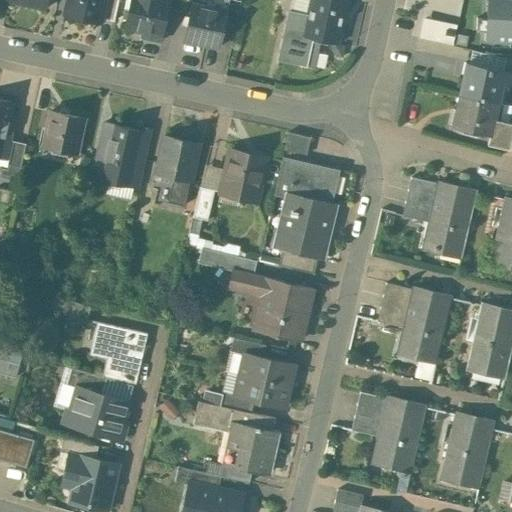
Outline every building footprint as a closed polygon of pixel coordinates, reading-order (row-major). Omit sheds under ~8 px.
[(67,0),(64,14),(101,22),(101,18),(105,0),(67,0)] [(105,0),(101,18),(114,21),(118,0),(105,0)] [(169,0),(130,0),(125,27),(143,31),(141,36),(161,41),(169,0)] [(346,0),(311,0),(308,17),(304,36),(318,38),(337,42),(346,0)] [(511,0),(490,0),(489,39),(511,40),(511,0)] [(227,14),(192,6),(185,40),(219,47),(227,14)] [(308,17),(290,14),(280,58),(298,62),(300,62),(305,36),(304,36),(308,17)] [(427,14),(421,34),(454,44),(460,24),(427,14)] [(318,38),(305,36),(300,62),(298,62),(298,64),(312,67),(318,38)] [(504,71),(466,63),(464,76),(462,75),(458,94),(499,102),(503,84),(508,85),(511,73),(504,71)] [(499,102),(458,94),(451,128),(490,136),(491,136),(495,120),(499,102)] [(11,102),(0,99),(0,139),(7,141),(10,127),(6,126),(11,102)] [(81,118),(51,111),(43,147),(74,153),(81,118)] [(508,123),(495,120),(491,136),(490,136),(488,145),(501,148),(501,147),(506,125),(508,125),(508,123)] [(140,129),(113,124),(108,147),(100,145),(97,159),(106,161),(133,167),(142,130),(140,129)] [(511,126),(508,125),(506,125),(501,147),(501,148),(511,149),(511,126)] [(133,167),(129,184),(139,186),(143,169),(152,129),(141,126),(140,129),(142,130),(133,167)] [(310,137),(288,132),(284,150),(306,155),(310,137)] [(197,143),(164,135),(156,174),(188,181),(197,143)] [(13,140),(8,164),(21,167),(26,143),(13,140)] [(265,157),(230,149),(220,192),(256,200),(265,157)] [(335,173),(282,160),(275,191),(299,196),(300,195),(328,201),(335,173)] [(133,167),(106,161),(105,167),(109,174),(108,180),(129,184),(133,167)] [(21,167),(8,164),(7,169),(2,168),(0,174),(18,178),(21,167)] [(188,181),(156,174),(154,180),(175,185),(174,190),(185,192),(188,181)] [(409,188),(434,195),(436,184),(437,183),(412,177),(409,188)] [(477,193),(436,184),(434,195),(431,208),(428,222),(435,223),(429,247),(463,255),(477,193)] [(215,190),(200,186),(192,217),(208,221),(215,190)] [(406,203),(431,208),(434,195),(409,188),(406,203)] [(159,197),(148,195),(144,213),(155,216),(159,197)] [(328,201),(300,195),(299,196),(296,210),(289,209),(288,213),(289,214),(282,245),(318,254),(320,254),(326,229),(322,228),(329,202),(328,201)] [(511,201),(504,200),(490,261),(511,265),(511,201)] [(431,208),(406,203),(403,216),(428,222),(431,208)] [(318,254),(283,246),(279,266),(313,274),(318,254)] [(310,287),(253,274),(256,260),(202,248),(198,263),(235,271),(231,290),(261,298),(254,330),(299,340),(310,287)] [(410,288),(386,282),(383,295),(407,301),(410,288)] [(452,298),(410,288),(407,301),(405,313),(401,328),(409,329),(404,352),(437,360),(452,298)] [(10,294),(0,291),(0,303),(6,306),(10,294)] [(407,301),(383,295),(380,307),(405,313),(407,301)] [(91,307),(69,301),(66,313),(87,319),(91,307)] [(511,342),(511,311),(480,304),(471,342),(477,344),(472,367),(504,375),(511,342)] [(405,313),(380,307),(377,322),(401,328),(405,313)] [(146,333),(96,322),(92,342),(109,346),(102,376),(106,377),(135,384),(146,333)] [(266,345),(234,338),(231,351),(244,354),(245,353),(263,357),(266,345)] [(263,357),(245,353),(244,354),(240,375),(289,386),(294,364),(263,357)] [(19,364),(0,358),(0,373),(15,378),(19,364)] [(102,376),(71,367),(67,384),(77,387),(78,386),(102,393),(106,377),(102,376)] [(289,386),(240,375),(235,395),(235,397),(254,401),(284,408),(289,386)] [(102,393),(78,386),(77,387),(71,411),(84,415),(80,428),(97,433),(96,435),(110,439),(110,437),(121,440),(126,423),(122,422),(128,401),(102,393)] [(254,401),(235,397),(235,395),(221,392),(218,405),(252,413),(254,401)] [(385,399),(360,393),(357,405),(382,411),(385,399)] [(426,408),(385,399),(382,411),(380,423),(376,436),(383,438),(378,462),(412,470),(426,408)] [(218,405),(198,401),(193,425),(235,434),(225,478),(249,483),(252,471),(266,474),(272,449),(274,449),(278,431),(273,430),(275,418),(252,413),(218,405)] [(382,411),(357,405),(355,417),(380,423),(382,411)] [(493,424),(454,415),(443,462),(450,463),(446,477),(479,485),(493,424)] [(380,423),(355,417),(351,430),(376,436),(380,423)] [(36,438),(0,428),(0,458),(28,467),(36,438)] [(98,446),(64,436),(60,451),(69,453),(95,459),(98,446)] [(69,453),(60,451),(56,468),(65,470),(69,453)] [(95,459),(69,453),(65,470),(78,473),(71,502),(106,511),(117,464),(95,459)] [(217,476),(178,467),(174,482),(188,486),(197,488),(197,486),(214,489),(217,476)] [(214,489),(197,486),(197,488),(188,486),(182,511),(240,511),(244,497),(214,489)] [(364,496),(337,490),(335,502),(361,508),(364,496)] [(359,511),(361,508),(335,502),(332,511),(359,511)]
